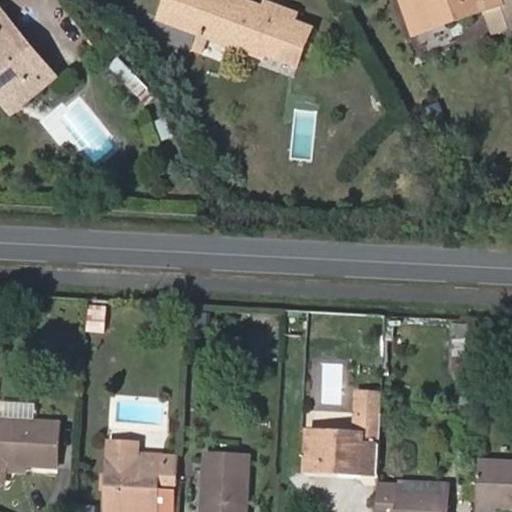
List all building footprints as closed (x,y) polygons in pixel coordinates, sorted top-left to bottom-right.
[(310,27),(295,22),(298,12),(266,2),(264,7),(242,0),(169,0),(162,22),(264,56),(266,52),(297,63),(310,27)] [(511,0),(504,3),(502,0),(406,0),(417,32),(489,10),(497,30),(511,25),(511,0)] [(24,102),(0,71),(0,12),(3,10),(0,6),(0,93),(14,111),(24,102)] [(0,71),(24,102),(57,75),(3,10),(0,12),(0,71)] [(135,93),(145,86),(120,60),(111,68),(135,93)] [(87,329),(105,329),(106,306),(87,306),(87,329)] [(209,314),(194,314),(193,329),(209,330),(209,314)] [(449,367),(479,367),(480,326),(456,326),(456,336),(450,335),(449,367)] [(359,392),(358,411),(383,413),(384,393),(359,392)] [(34,400),(0,399),(0,420),(33,421),(34,400)] [(343,473),(379,475),(383,413),(358,411),(355,411),(354,432),(308,431),(306,463),(343,465),(343,473)] [(0,463),(27,465),(58,467),(61,422),(33,421),(0,420),(0,463)] [(156,511),(158,495),(177,496),(179,456),(164,455),(164,462),(135,462),(136,455),(136,442),(110,441),(105,511),(156,511)] [(203,511),(248,511),(251,456),(206,454),(203,511)] [(0,470),(26,473),(27,465),(0,463),(0,470)] [(306,463),(305,471),(343,473),(343,465),(306,463)] [(511,511),(511,474),(479,473),(477,511),(511,511)] [(377,511),(448,511),(450,485),(395,481),(395,486),(379,485),(377,511)]
